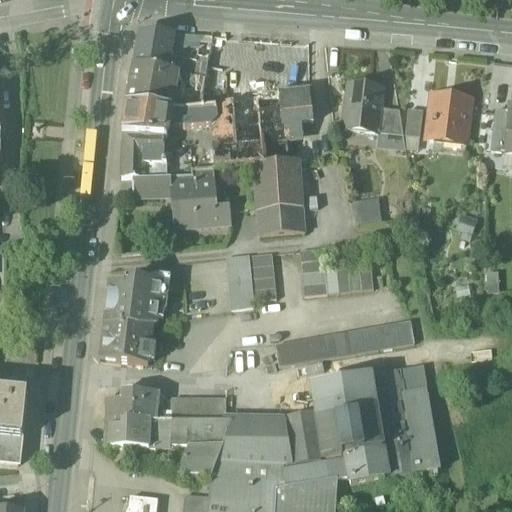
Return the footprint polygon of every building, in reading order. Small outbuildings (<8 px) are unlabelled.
[(140,35),(134,70),(167,76),(174,38),(140,35)] [(188,39),(174,38),(167,76),(179,78),(179,79),(194,82),(196,66),(181,63),(182,55),(185,55),(188,39)] [(200,40),(188,39),(185,55),(198,56),(200,40)] [(198,56),(196,66),(194,82),(206,84),(212,41),(200,40),(198,56)] [(179,78),(167,76),(134,70),(127,111),(172,115),(173,114),(173,109),(176,96),(179,79),(179,78)] [(340,130),(376,136),(379,118),(381,109),(383,92),(347,87),(340,130)] [(258,105),(260,133),(301,129),(314,128),(309,93),(278,96),(279,102),(258,105)] [(192,111),(194,99),(176,96),(173,109),(184,111),(192,111)] [(203,99),(194,99),(192,111),(184,111),(173,109),(173,114),(185,114),(203,113),(203,99)] [(430,143),(467,148),(472,105),(431,100),(429,116),(433,117),(430,143)] [(232,107),(236,151),(262,149),(260,133),(258,105),(232,107)] [(210,131),(212,154),(236,151),(232,107),(226,108),(226,111),(216,111),(217,124),(212,131),(210,131)] [(381,136),(403,140),(402,136),(398,112),(381,109),(379,118),(384,119),(381,136)] [(122,139),(123,139),(164,142),(167,142),(169,130),(172,115),(127,111),(122,139)] [(173,114),(172,115),(169,130),(187,133),(210,131),(212,131),(217,124),(216,111),(203,113),(185,114),(173,114)] [(511,163),(511,111),(511,112),(510,119),(496,117),(492,157),(505,159),(505,162),(511,163)] [(407,114),(403,140),(419,142),(423,116),(407,114)] [(262,150),(288,148),(303,146),(301,129),(260,133),(262,149),(262,150)] [(406,156),(403,140),(381,136),(379,136),(376,154),(406,157),(406,156)] [(163,151),(164,142),(123,139),(121,184),(132,183),(166,183),(167,165),(164,165),(165,151),(163,151)] [(419,142),(403,140),(406,156),(418,158),(419,142)] [(288,148),(262,150),(264,169),(290,167),(288,148)] [(262,150),(262,149),(236,151),(212,154),(214,174),(224,173),(248,171),(253,170),(264,169),(262,150)] [(254,176),(258,217),(302,213),(298,166),(290,167),(264,169),(253,170),(254,176)] [(242,176),(248,176),(248,171),(224,173),(224,181),(242,179),(242,176)] [(214,182),(224,181),(224,173),(214,174),(213,174),(214,182)] [(214,187),(214,182),(213,174),(193,176),(193,182),(193,189),(214,187)] [(166,183),(132,183),(133,207),(173,206),(171,191),(171,182),(166,183)] [(171,191),(193,189),(193,182),(171,182),(171,191)] [(173,206),(175,237),(232,233),(230,213),(217,214),(214,187),(193,189),(171,191),(173,206)] [(355,208),(358,232),(382,228),(379,205),(355,208)] [(305,239),(302,213),(258,217),(260,242),(305,239)] [(478,225),(460,219),(455,236),(473,241),(478,225)] [(304,302),(327,300),(325,277),(323,255),(300,257),(304,302)] [(272,259),(249,261),(253,307),(277,305),(272,259)] [(254,313),(253,307),(249,261),(226,264),(231,317),(254,313)] [(371,273),(325,277),(327,300),(373,296),(371,273)] [(499,278),(487,278),(488,300),(500,300),(499,278)] [(109,287),(104,329),(137,333),(153,330),(157,330),(162,287),(147,285),(125,287),(125,289),(109,287)] [(148,371),(153,330),(137,333),(104,329),(100,365),(148,371)] [(275,352),(278,374),(414,350),(411,329),(275,352)] [(423,373),(400,377),(405,406),(428,401),(423,373)] [(400,377),(370,382),(387,485),(417,480),(440,476),(428,401),(405,406),(400,377)] [(311,392),(317,428),(324,469),(346,466),(349,484),(350,491),(387,485),(370,382),(311,392)] [(107,403),(106,433),(145,434),(155,434),(156,426),(159,405),(160,398),(123,394),(122,404),(107,403)] [(0,441),(21,443),(22,443),(27,400),(0,396),(0,441)] [(159,405),(156,426),(171,426),(171,405),(159,405)] [(171,426),(226,427),(226,406),(171,405),(171,426)] [(182,483),(210,483),(212,483),(218,468),(233,427),(226,427),(171,426),(156,426),(155,434),(145,434),(144,454),(155,455),(155,452),(156,444),(171,444),(170,452),(190,452),(180,480),(180,482),(182,483)] [(337,486),(349,484),(346,466),(324,469),(317,428),(305,430),(301,426),(285,429),(292,471),(283,472),(218,468),(212,483),(337,486)] [(285,426),(233,427),(218,468),(283,472),(292,471),(285,429),(285,426)] [(144,454),(145,434),(106,433),(105,454),(144,454)] [(0,469),(18,471),(21,443),(0,441),(0,469)] [(156,444),(155,452),(170,452),(171,444),(156,444)] [(335,511),(337,486),(212,483),(210,483),(208,504),(207,511),(335,511)] [(183,511),(207,511),(208,504),(184,502),(183,511)]
